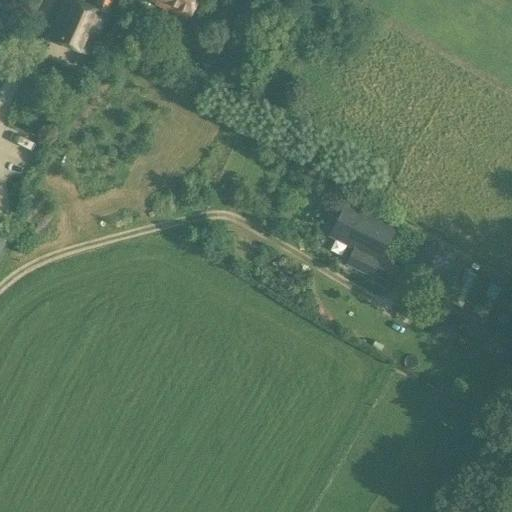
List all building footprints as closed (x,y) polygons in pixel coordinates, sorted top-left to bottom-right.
[(64,0),(49,36),(90,53),(112,0),(96,0),(93,6),(78,0),(64,0)] [(148,0),(161,6),(188,20),(197,0),(148,0)] [(371,275),(395,225),(347,202),(331,235),(355,247),(347,263),(371,275)] [(447,289),(461,258),(421,238),(406,269),(447,289)] [(462,300),(474,276),(464,271),(452,295),(462,300)] [(482,294),(471,311),(483,319),(495,302),(482,294)]
